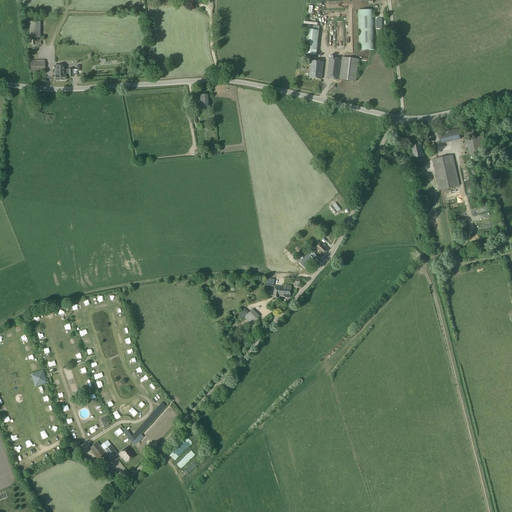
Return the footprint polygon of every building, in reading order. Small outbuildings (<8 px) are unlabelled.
[(358,10),(359,50),(374,50),(373,10),(358,10)] [(304,54),(316,55),(319,30),(306,29),(304,54)] [(339,79),(356,81),(358,59),(342,57),(339,79)] [(327,78),(339,79),(341,59),(330,58),(327,78)] [(30,61),(30,72),(45,72),(45,60),(30,61)] [(309,78),(321,79),(323,62),(311,61),(309,78)] [(56,66),(56,74),(73,73),(73,69),(64,70),(64,65),(56,66)] [(209,108),(209,95),(200,96),(200,100),(198,101),(198,103),(193,103),(193,109),(209,108)] [(439,134),(441,144),(461,139),(459,130),(439,134)] [(465,140),(466,148),(468,148),(470,155),(487,151),(484,136),(465,140)] [(426,145),(427,153),(436,151),(434,143),(426,145)] [(412,146),(414,158),(423,156),(420,144),(412,146)] [(432,160),(439,190),(460,186),(453,155),(432,160)] [(337,202),(333,204),(338,211),(342,209),(337,202)] [(315,248),(322,256),(329,249),(321,242),(315,248)] [(314,260),(312,258),(315,255),(311,251),(309,249),(306,252),(297,261),(299,263),(305,269),(314,260)] [(282,293),(282,297),(290,298),(291,286),(283,285),(283,286),(283,289),(282,289),(282,293)] [(278,297),(282,297),(282,293),(282,289),(283,289),(283,286),(281,286),(275,286),(273,297),(277,298),(278,297)] [(244,317),(248,321),(255,313),(252,309),(249,312),(244,317)] [(255,313),(248,321),(252,325),(255,321),(256,319),(259,317),(255,313)] [(47,384),(43,372),(31,376),(35,388),(47,384)] [(155,386),(151,390),(155,395),(160,391),(155,386)] [(101,419),(102,422),(101,422),(104,428),(109,426),(106,417),(101,419)] [(47,432),(42,434),(44,440),(50,438),(47,432)] [(89,448),(98,461),(106,455),(103,450),(97,442),(89,448)] [(110,444),(103,450),(106,455),(111,460),(118,454),(110,444)] [(119,454),(122,458),(126,463),(135,456),(128,447),(119,454)] [(194,463),(187,470),(190,474),(198,467),(194,463)]
